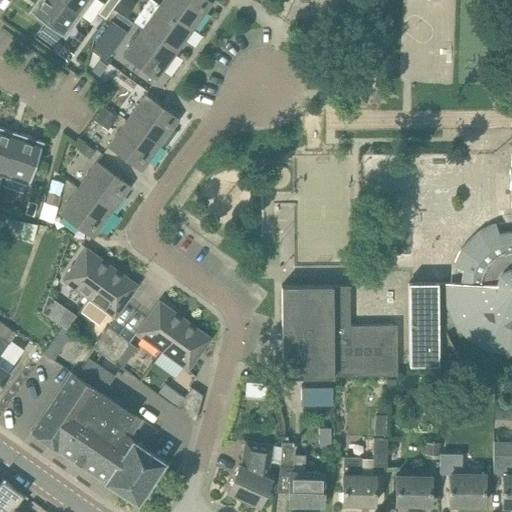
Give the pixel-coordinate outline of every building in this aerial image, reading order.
[(80,17),(57,0),(36,0),(28,11),(29,12),(30,11),(64,36),(64,37),(65,38),(80,17)] [(57,0),(80,17),(92,0),(57,0)] [(132,0),(120,0),(114,8),(132,21),(142,6),(132,0)] [(162,0),(160,4),(194,28),(212,3),(208,0),(162,0)] [(113,8),(106,2),(98,13),(106,18),(113,8)] [(175,53),(194,28),(160,4),(142,29),(175,53)] [(175,53),(142,29),(123,54),(157,79),(175,53)] [(85,36),(79,32),(71,43),(77,47),(85,36)] [(100,36),(93,48),(108,58),(116,46),(100,36)] [(73,54),(63,47),(58,54),(68,61),(73,54)] [(100,60),(92,71),(99,77),(107,66),(100,60)] [(145,95),(134,111),(127,120),(160,144),(179,119),(145,95)] [(94,121),(108,130),(117,117),(104,107),(94,121)] [(142,170),(160,144),(127,120),(109,146),(142,170)] [(0,175),(4,177),(19,134),(0,127),(0,175)] [(44,142),(19,134),(4,177),(29,185),(30,184),(29,183),(42,143),(43,143),(44,142)] [(80,152),(91,160),(97,152),(86,144),(80,152)] [(511,155),(511,197),(511,230),(498,232),(495,223),(478,231),(461,248),(453,266),(463,268),(461,283),(408,283),(409,364),(439,363),(438,333),(454,322),(454,323),(469,339),(487,349),(507,354),(511,353),(511,155)] [(97,162),(78,187),(112,212),(130,186),(97,162)] [(93,237),(112,212),(78,187),(60,212),(93,237)] [(50,194),(47,205),(57,207),(60,197),(50,194)] [(33,216),(37,203),(28,201),(25,213),(33,216)] [(36,224),(12,218),(8,234),(32,240),(36,224)] [(62,279),(87,298),(111,265),(86,247),(62,279)] [(111,265),(87,298),(115,317),(138,285),(111,265)] [(332,285),(281,285),(281,286),(282,286),(283,375),(282,375),(282,376),(397,375),(397,324),(350,324),(349,285),(332,285)] [(184,318),(159,300),(136,332),(161,351),(184,318)] [(53,317),(67,327),(75,315),(61,305),(53,317)] [(161,351),(188,370),(211,338),(184,318),(161,351)] [(8,372),(7,372),(24,349),(11,340),(10,342),(4,338),(0,335),(0,326),(1,324),(0,323),(0,382),(4,377),(8,372)] [(103,354),(118,333),(107,326),(105,329),(98,339),(92,346),(103,354)] [(103,354),(105,356),(114,363),(116,361),(130,341),(118,333),(103,354)] [(130,341),(116,361),(123,366),(138,347),(130,341)] [(91,354),(81,365),(104,386),(114,376),(91,354)] [(135,414),(116,401),(72,372),(32,432),(104,480),(104,481),(105,482),(106,481),(136,502),(135,502),(137,503),(139,501),(138,501),(147,488),(154,479),(153,478),(164,462),(164,463),(165,461),(130,437),(142,419),(134,414),(135,414)] [(387,378),(388,390),(396,389),(396,378),(387,378)] [(511,378),(499,378),(498,392),(511,393),(511,378)] [(301,385),(301,403),(331,403),(331,385),(301,385)] [(177,407),(195,421),(202,395),(192,387),(185,397),(177,407)] [(177,407),(185,397),(175,390),(167,401),(177,407)] [(495,424),(511,425),(511,407),(496,406),(495,424)] [(372,419),(371,436),(387,437),(388,420),(372,419)] [(320,427),(320,446),(331,446),(331,427),(320,427)] [(373,438),(373,468),(387,469),(387,438),(373,438)] [(280,463),(281,446),(274,445),(245,440),(242,460),(240,465),(239,464),(227,490),(245,498),(254,502),(255,503),(260,504),(268,486),(271,479),(267,477),(269,473),(271,462),(280,463)] [(511,440),(495,440),(494,454),(494,475),(503,475),(502,505),(511,504),(511,440)] [(295,443),(281,441),(281,446),(280,463),(280,465),(294,466),(295,443)] [(439,442),(427,442),(426,455),(438,454),(439,442)] [(449,503),(484,504),(485,474),(462,473),(462,453),(441,452),(440,474),(450,474),(449,503)] [(342,503),(375,504),(375,473),(361,473),(361,457),(343,457),(342,503)] [(321,504),(323,504),(324,473),(290,471),(288,503),(303,504),(304,500),(322,500),(321,504)] [(396,475),(396,503),(430,503),(431,476),(396,475)] [(0,511),(17,511),(14,509),(16,507),(15,506),(23,494),(12,486),(2,479),(1,478),(0,479),(0,511)]
